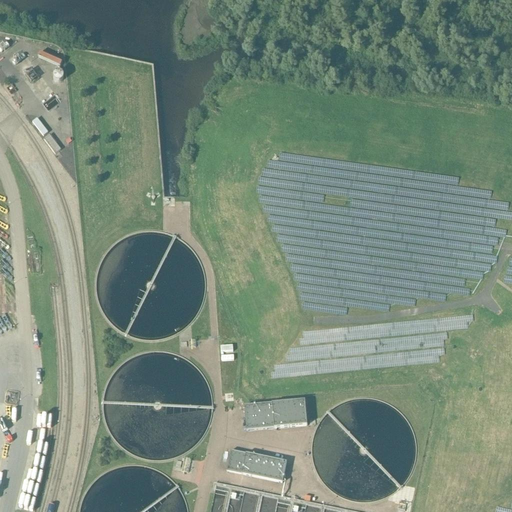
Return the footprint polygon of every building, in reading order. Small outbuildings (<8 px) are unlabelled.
[(54,78),(54,79),(54,80),(55,81),(56,82),(58,83),(59,83),(60,83),(62,82),(63,81),(63,80),(64,79),(64,78),(64,77),(64,76),(64,75),(63,75),(62,74),(62,73),(61,73),(60,73),(59,72),(58,72),(57,73),(56,73),(55,74),(54,75),(54,76),(54,77),(54,78)] [(33,123),(44,137),(48,133),(37,119),(33,123)] [(44,140),(56,155),(61,151),(49,136),(44,140)] [(305,402),(244,407),(246,432),(307,426),(305,402)] [(227,472),(283,484),(287,463),(231,451),(227,472)]
